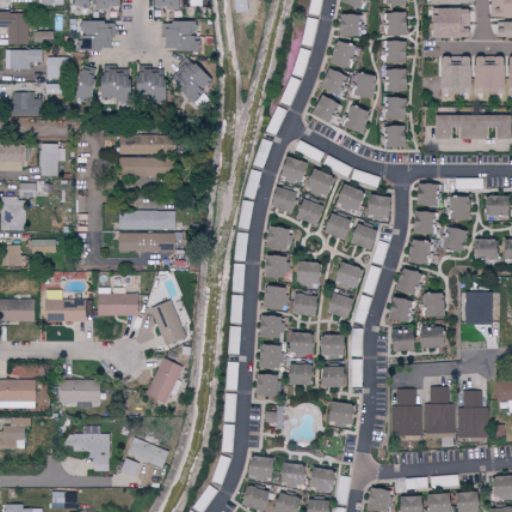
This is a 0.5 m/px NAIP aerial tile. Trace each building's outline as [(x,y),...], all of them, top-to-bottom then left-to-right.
[(121,8),(120,0),(70,0),(71,6),(91,5),(91,9),(121,8)] [(149,0),(151,10),(182,6),(181,0),(149,0)] [(339,0),(339,6),(363,9),(363,0),(339,0)] [(511,0),(488,0),(489,19),(511,18),(511,0)] [(428,38),(471,39),(472,10),(429,8),(428,38)] [(381,36),(406,35),(405,13),(381,13),(381,36)] [(26,45),(27,15),(8,14),(7,45),(26,45)] [(356,37),(357,15),(335,15),(335,37),(356,37)] [(114,22),(79,21),(79,32),(77,32),(77,51),(100,51),(100,47),(113,48),(114,22)] [(162,52),(198,51),(198,41),(190,42),(190,33),(194,33),(193,22),(161,23),(162,52)] [(511,22),(493,22),(493,38),(511,38),(511,22)] [(53,32),(33,32),(32,43),(53,44),(53,32)] [(328,66),(348,68),(351,44),(330,42),(328,66)] [(405,63),(405,42),(382,42),(382,63),(405,63)] [(5,51),(5,70),(29,69),(29,63),(41,63),(41,51),(5,51)] [(437,92),(465,93),(466,57),(451,57),(451,59),(437,59),(437,92)] [(499,92),(499,59),(478,59),(478,57),(470,57),(470,93),(499,92)] [(511,57),(503,57),(504,94),(511,94),(511,57)] [(67,58),(46,58),(46,79),(67,79),(67,58)] [(189,104),(208,79),(184,61),(170,80),(176,85),(172,91),(189,104)] [(129,70),(112,71),(112,66),(96,67),(97,99),(113,99),(113,105),(130,105),(129,70)] [(94,72),(80,67),(69,95),(84,100),(94,72)] [(131,98),(162,100),(164,71),(133,68),(131,98)] [(316,90),(337,97),(344,74),(322,68),(316,90)] [(381,92),(405,91),(404,69),(380,70),(381,92)] [(372,98),(373,76),(350,75),(349,97),(372,98)] [(10,93),(10,117),(39,116),(39,100),(32,100),(32,93),(10,93)] [(335,102),(315,96),(308,117),(328,124),(335,102)] [(407,99),(380,98),(379,120),(406,121),(407,99)] [(358,136),(367,112),(346,105),(338,129),(358,136)] [(506,116),(431,116),(431,139),(446,139),(446,128),(456,128),(456,140),(487,140),(487,129),(492,129),(492,140),(506,140),(506,116)] [(380,148),(402,149),(403,127),(381,126),(380,148)] [(115,137),(116,155),(166,154),(166,136),(115,137)] [(0,171),(20,171),(20,163),(25,163),(25,145),(0,145),(0,171)] [(56,161),(64,162),(64,152),(39,151),(38,176),(56,177),(56,161)] [(276,177),(302,185),(308,165),(282,157),(276,177)] [(116,176),(169,176),(169,159),(116,159),(116,176)] [(335,179),(307,169),(301,189),(328,198),(335,179)] [(18,198),(34,198),(34,184),(17,184),(18,198)] [(436,185),(413,185),(413,207),(437,207),(436,185)] [(292,213),(296,193),(270,188),(267,209),(292,213)] [(392,198),(335,188),(332,207),(363,212),(362,215),(388,220),(392,198)] [(466,198),(445,197),(444,220),(465,221),(466,198)] [(502,197),(479,197),(479,216),(501,217),(502,197)] [(24,226),(24,199),(0,198),(0,230),(16,231),(16,225),(24,226)] [(316,228),(323,209),(298,199),(290,218),(316,228)] [(252,202),(240,201),(237,228),(249,230),(252,202)] [(173,230),(173,212),(116,211),(116,230),(173,230)] [(410,235),(432,235),(433,213),(410,213),(410,235)] [(365,250),(372,231),(325,214),(318,233),(365,250)] [(290,229),(268,229),(267,250),(290,250),(290,229)] [(463,230),(441,229),(440,252),(462,253),(463,230)] [(173,235),(116,233),(116,251),(172,253),(173,235)] [(234,260),(245,261),(247,234),(235,233),(234,260)] [(56,240),(27,241),(27,254),(57,254),(56,240)] [(511,259),(511,240),(468,241),(469,260),(511,259)] [(405,264),(430,266),(431,242),(406,241),(405,264)] [(372,263),(383,265),(387,244),(376,242),(372,263)] [(0,266),(24,267),(24,256),(19,256),(19,246),(0,246),(0,266)] [(261,278),(282,279),(283,257),(262,256),(261,278)] [(329,281),(356,290),(363,271),(335,262),(329,281)] [(322,264),(292,263),(291,283),(321,284),(322,264)] [(232,292),(242,292),(243,265),(233,264),(232,292)] [(418,272),(399,269),(395,292),(414,296),(418,272)] [(282,311),(282,288),(260,287),(260,311),(282,311)] [(110,288),(95,288),(94,317),(137,317),(137,294),(124,294),(124,288),(110,288)] [(83,300),(61,300),(61,291),(43,291),(42,322),(83,323),(83,300)] [(490,293),(462,293),(463,325),(491,325),(490,293)] [(348,320),(352,299),(327,294),(322,315),(348,320)] [(420,318),(441,317),(441,294),(419,295),(420,318)] [(230,323),(241,324),(243,296),(232,295),(230,323)] [(287,316),(317,317),(318,297),(288,296),(287,316)] [(414,301),(389,298),(386,321),(412,323),(414,301)] [(0,322),(33,322),(33,300),(0,300),(0,322)] [(184,338),(169,301),(149,309),(164,346),(184,338)] [(256,338),(279,339),(280,317),(257,316),(256,338)] [(239,355),(240,327),(229,327),(228,354),(239,355)] [(350,357),(361,357),(362,329),(351,329),(350,357)] [(416,349),(439,349),(440,330),(417,330),(416,349)] [(415,333),(387,333),(387,352),(415,352),(415,333)] [(313,335),(285,334),(284,354),(312,355),(313,335)] [(343,358),(343,337),(315,336),(315,356),(343,358)] [(256,369),(278,369),(279,346),(257,346),(256,369)] [(169,393),(173,395),(179,383),(176,381),(181,368),(161,359),(144,396),(164,405),(169,393)] [(349,388),(360,388),(361,360),(350,360),(349,388)] [(237,390),(238,363),(227,363),(227,390),(237,390)] [(312,386),(313,366),(282,365),(282,385),(312,386)] [(340,368),(316,368),(316,389),(340,388),(340,368)] [(252,398),(274,399),(275,376),(253,375),(252,398)] [(33,381),(0,380),(0,407),(33,408),(33,381)] [(57,403),(75,402),(76,408),(89,408),(89,403),(97,403),(97,381),(56,381),(57,403)] [(511,411),(511,381),(493,382),(494,402),(500,402),(501,412),(511,411)] [(420,407),(415,407),(415,390),(395,390),(395,407),(390,407),(390,437),(421,436),(420,407)] [(456,440),(486,439),(486,408),(481,408),(480,391),(462,391),(462,409),(456,409),(456,440)] [(321,425),(352,426),(353,405),(322,404),(321,425)] [(439,440),(439,447),(453,447),(452,405),(423,406),(423,440),(439,440)] [(275,412),(264,412),(264,422),(274,423),(274,430),(281,430),(282,407),(275,406),(275,412)] [(30,419),(9,419),(9,426),(0,426),(0,449),(23,450),(23,427),(29,427),(30,419)] [(502,426),(494,426),(494,440),(503,440),(502,426)] [(106,472),(107,435),(99,435),(99,427),(82,427),(82,435),(71,435),(71,452),(90,452),(90,472),(106,472)] [(125,457),(161,467),(166,450),(130,440),(125,457)] [(247,457),(244,478),(269,481),(272,460),(247,457)] [(118,473),(133,479),(138,465),(123,459),(118,473)] [(275,486),(331,490),(333,471),(276,466),(275,486)] [(346,506),(349,478),(338,477),(335,504),(346,506)] [(510,498),(510,478),(486,478),(486,498),(510,498)] [(297,511),(297,497),(270,497),(270,490),(239,490),(239,511),(297,511)] [(385,511),(386,491),(365,490),(364,511),(385,511)] [(393,498),(393,511),(472,511),(472,494),(393,498)]
